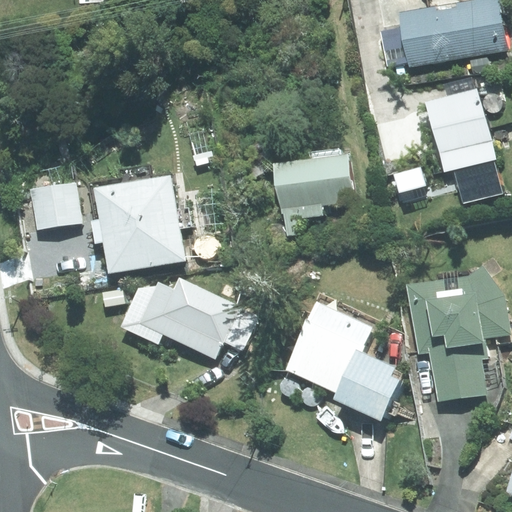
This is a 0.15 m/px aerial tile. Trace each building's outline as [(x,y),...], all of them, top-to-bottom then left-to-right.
[(502,0),(486,0),(402,15),(412,68),(511,51),(502,0)] [(276,81),(263,83),(267,101),(279,99),(276,81)] [(477,82),(455,88),(458,99),(433,105),(450,173),(498,161),(494,144),(511,139),(511,125),(511,124),(489,130),(477,82)] [(195,86),(177,102),(188,114),(207,98),(195,86)] [(304,236),(302,221),(327,218),(325,207),(357,203),(351,157),(277,166),(283,213),(289,212),(290,218),(287,218),(290,238),(304,236)] [(174,178),(98,190),(113,275),(188,262),(174,178)] [(79,186),(35,192),(40,229),(83,224),(79,186)] [(376,202),(358,204),(360,235),(379,234),(376,202)] [(412,289),(422,355),(433,354),(440,402),(490,395),(484,361),(491,360),(488,340),(511,335),(511,324),(508,297),(486,269),(472,271),(473,280),(412,289)] [(166,336),(218,361),(227,344),(245,353),(262,318),(183,280),(177,292),(163,285),(161,289),(142,290),(124,328),(161,346),(166,336)] [(114,293),(117,307),(132,303),(129,290),(114,293)] [(341,397),(339,400),(385,423),(405,382),(398,378),(401,371),(365,353),(376,329),(324,304),(291,372),(341,397)]
